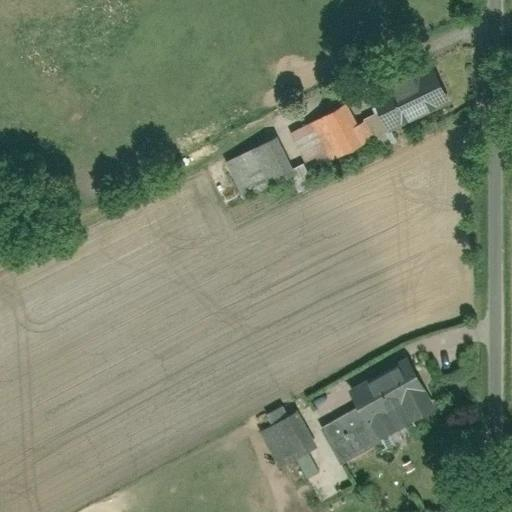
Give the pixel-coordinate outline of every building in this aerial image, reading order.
[(431,68),(369,96),(387,136),(449,108),(431,68)] [(341,111),(289,137),(308,173),(359,147),(341,111)] [(375,117),(359,124),(375,156),(390,148),(375,117)] [(267,143),(223,166),(242,204),(287,182),(267,143)] [(413,365),(350,399),(368,434),(373,431),(381,445),(435,415),(428,401),(432,399),(413,365)] [(303,480),(317,472),(287,418),(258,435),(277,470),(292,461),(303,480)]
